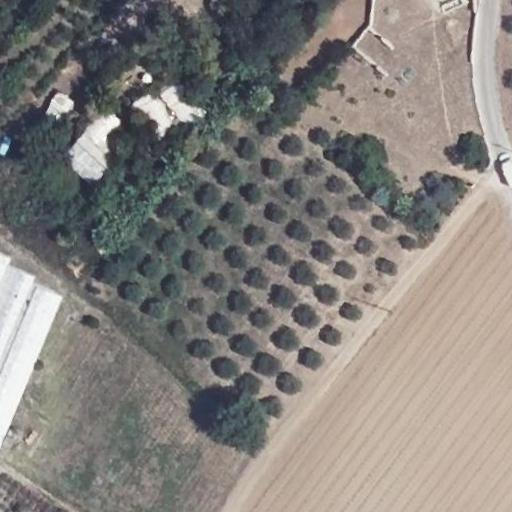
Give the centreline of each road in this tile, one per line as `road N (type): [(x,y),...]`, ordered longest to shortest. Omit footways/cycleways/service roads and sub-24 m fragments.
road 1 (track): [(511,174),(467,202),(227,511)]
road 2 (track): [(0,233),(279,439)]
road 3 (unclassified): [(488,0),(482,77),(511,166)]
